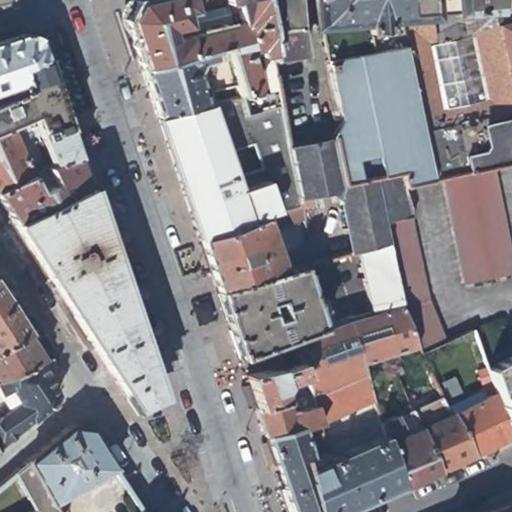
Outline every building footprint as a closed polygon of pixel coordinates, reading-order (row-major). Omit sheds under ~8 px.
[(0,0),(0,8),(6,7),(10,0),(0,0)] [(277,108),(269,63),(256,0),(152,0),(133,5),(129,8),(124,19),(124,24),(124,26),(139,72),(205,53),(218,49),(227,73),(232,87),(236,100),(242,118),(277,108)] [(256,0),(269,63),(300,56),(297,40),(292,0),(256,0)] [(311,0),(314,30),(320,29),(365,25),(365,35),(382,33),(383,31),(386,30),(387,34),(393,34),(393,24),(430,20),(428,0),(311,0)] [(428,0),(430,20),(456,18),(454,0),(428,0)] [(454,0),(456,18),(499,14),(507,14),(506,0),(454,0)] [(511,13),(507,14),(499,14),(503,28),(495,30),(511,109),(511,13)] [(320,29),(337,121),(350,134),(403,125),(401,114),(411,112),(399,38),(388,40),(387,34),(386,30),(383,31),(382,33),(365,35),(365,25),(320,29)] [(0,91),(3,100),(19,93),(12,70),(40,60),(35,44),(17,36),(0,42),(0,91)] [(218,49),(205,53),(139,72),(142,79),(156,123),(201,110),(197,97),(208,94),(232,87),(227,73),(218,49)] [(0,132),(3,131),(26,121),(35,142),(63,130),(56,107),(40,60),(12,70),(19,93),(3,100),(0,101),(0,132)] [(236,100),(232,87),(208,94),(197,97),(201,110),(212,107),(236,100)] [(277,108),(242,118),(236,100),(212,107),(201,110),(156,123),(172,172),(195,241),(297,212),(284,147),(277,108)] [(407,147),(403,125),(350,134),(337,121),(329,137),(340,190),(396,178),(400,188),(424,183),(417,145),(407,147)] [(511,159),(504,127),(417,145),(424,183),(438,180),(466,174),(491,168),(511,164),(511,159)] [(29,144),(38,163),(42,162),(46,172),(73,159),(67,139),(63,130),(35,142),(29,144)] [(0,193),(27,181),(3,131),(0,132),(0,193)] [(347,256),(355,253),(384,245),(381,227),(408,220),(410,220),(400,188),(396,178),(340,190),(329,137),(284,147),(297,212),(310,208),(308,201),(325,194),(336,203),(347,256)] [(44,173),(48,184),(51,189),(41,194),(34,197),(27,181),(0,193),(0,212),(10,228),(84,191),(73,159),(46,172),(44,173)] [(33,179),(44,173),(46,172),(42,162),(38,163),(29,167),(33,179)] [(511,276),(511,262),(491,168),(466,174),(489,282),(511,276)] [(489,282),(466,174),(438,180),(463,288),(489,282)] [(39,188),(41,194),(51,189),(48,184),(39,188)] [(84,191),(10,228),(20,239),(34,261),(48,282),(71,315),(108,367),(137,407),(153,399),(133,337),(120,298),(104,252),(89,207),(84,191)] [(304,246),(297,212),(195,241),(213,294),(279,275),(273,256),(304,246)] [(424,293),(408,220),(381,227),(384,245),(391,274),(398,306),(413,346),(418,356),(434,349),(444,344),(424,293)] [(357,259),(361,283),(391,274),(384,245),(355,253),(357,259)] [(279,275),(213,294),(225,327),(308,300),(299,269),(279,275)] [(361,283),(368,314),(398,306),(391,274),(361,283)] [(0,346),(24,331),(0,293),(0,346)] [(316,325),(308,300),(225,327),(227,335),(236,362),(285,343),(318,331),(316,325)] [(343,321),(360,368),(388,356),(413,346),(398,306),(368,314),(343,321)] [(360,368),(343,321),(324,328),(318,331),(285,343),(289,355),(292,364),(305,400),(361,375),(360,368)] [(322,323),(316,325),(318,331),(324,328),(322,323)] [(0,383),(38,363),(42,360),(24,331),(0,346),(0,383)] [(438,358),(434,349),(418,356),(423,365),(438,358)] [(511,360),(486,373),(493,396),(507,436),(511,433),(511,360)] [(38,363),(0,383),(0,447),(30,423),(52,405),(57,392),(38,363)] [(248,396),(253,414),(290,405),(305,401),(305,400),(292,364),(273,372),(272,370),(242,379),(248,396)] [(370,401),(361,375),(305,400),(305,401),(311,418),(313,425),(314,427),(370,401)] [(493,396),(448,416),(467,454),(489,444),(507,436),(493,396)] [(295,422),(290,405),(253,414),(258,428),(263,441),(313,425),(311,418),(295,422)] [(376,422),(380,437),(382,445),(396,489),(416,479),(432,471),(416,430),(410,412),(376,422)] [(448,416),(416,430),(432,471),(453,461),(467,454),(448,416)] [(318,438),(314,427),(313,425),(263,441),(268,456),(272,469),(301,459),(307,458),(302,444),(318,438)] [(34,510),(53,503),(114,470),(89,431),(67,429),(12,476),(34,510)] [(382,445),(380,437),(304,473),(311,511),(346,511),(396,489),(382,445)] [(311,511),(304,473),(301,459),(272,469),(280,493),(286,511),(311,511)] [(58,511),(53,503),(34,510),(30,511),(58,511)]
